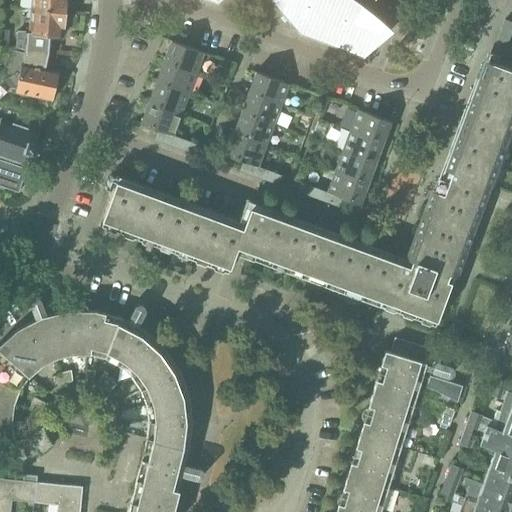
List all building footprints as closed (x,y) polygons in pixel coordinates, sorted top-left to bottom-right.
[(67,0),(33,0),(32,10),(66,13),(67,0)] [(210,0),(216,2),(218,0),(270,0),(299,32),(362,56),(391,29),(372,12),(354,0),(210,0)] [(398,0),(396,0),(393,9),(399,11),(402,1),(398,0)] [(408,4),(402,1),(399,11),(405,13),(408,4)] [(395,21),(399,11),(393,9),(389,19),(394,20),(395,21)] [(25,50),(25,49),(52,52),(52,50),(53,35),(64,36),(66,13),(32,10),(30,33),(19,32),(17,48),(25,50)] [(401,23),(405,13),(399,11),(395,21),(401,23)] [(511,31),(511,30),(511,22),(505,20),(502,27),(511,31)] [(509,39),(511,31),(502,27),(499,35),(509,39)] [(0,47),(8,48),(9,31),(1,30),(0,39),(0,47)] [(509,39),(499,35),(496,43),(506,47),(509,39)] [(163,61),(196,73),(204,52),(171,40),(163,61)] [(47,71),(52,52),(25,49),(25,50),(25,53),(12,50),(6,73),(12,75),(2,82),(7,89),(17,91),(17,92),(51,99),(57,73),(47,71)] [(237,246),(253,253),(436,320),(511,114),(511,69),(488,60),(439,191),(433,189),(405,265),(250,207),(242,228),(116,181),(99,225),(137,239),(139,234),(191,253),(189,259),(227,273),(237,246)] [(196,73),(163,61),(155,82),(188,94),(196,73)] [(256,71),(248,92),(281,105),(288,84),(256,71)] [(188,94),(155,82),(148,101),(181,113),(188,94)] [(281,105),(248,92),(240,113),(273,125),(281,105)] [(158,130),(157,134),(155,139),(166,143),(170,134),(173,135),(181,113),(148,101),(140,123),(158,130)] [(358,109),(350,130),(382,143),(390,121),(358,109)] [(266,145),(273,125),(240,113),(233,133),(266,145)] [(0,186),(19,193),(32,154),(36,155),(40,145),(36,143),(40,130),(38,130),(37,132),(28,129),(28,126),(26,126),(25,128),(15,124),(16,122),(15,122),(14,124),(3,120),(4,118),(3,117),(2,119),(0,118),(0,186)] [(382,143),(350,130),(342,151),(375,163),(382,143)] [(240,171),(251,175),(254,165),(258,166),(266,145),(233,133),(225,155),(243,161),(240,171)] [(180,138),(173,135),(170,134),(166,143),(176,147),(180,138)] [(180,138),(176,147),(187,151),(190,141),(180,138)] [(190,141),(187,151),(196,154),(199,145),(190,141)] [(368,182),(375,163),(342,151),(335,170),(368,182)] [(254,165),(251,175),(261,178),(264,169),(258,166),(254,165)] [(274,172),(264,169),(261,178),(271,182),(274,172)] [(327,192),(333,194),(342,198),(360,204),(368,182),(335,170),(327,192)] [(284,176),(274,172),(271,182),(281,186),(284,176)] [(311,197),(314,187),(301,182),(297,192),(311,197)] [(323,190),(314,187),(311,197),(319,200),(323,190)] [(333,194),(327,192),(323,190),(319,200),(330,204),(333,194)] [(342,198),(333,194),(330,204),(338,207),(342,198)] [(172,511),(178,489),(172,488),(182,448),(188,449),(191,421),(188,395),(187,391),(178,369),(163,348),(144,329),(143,329),(137,326),(127,320),(120,317),(94,310),(67,310),(46,315),(46,314),(41,301),(40,300),(39,299),(38,298),(37,297),(36,297),(35,297),(34,297),(33,298),(31,299),(31,300),(30,301),(30,302),(30,303),(30,305),(35,318),(35,319),(17,329),(0,343),(0,441),(14,438),(12,420),(14,404),(20,389),(29,376),(41,365),(56,357),(72,353),(88,353),(104,358),(119,365),(131,376),(140,389),(146,405),(148,421),(146,438),(135,483),(132,494),(130,500),(130,501),(129,507),(127,511),(172,511)] [(380,511),(420,384),(427,386),(457,402),(462,386),(429,375),(428,379),(422,377),(424,369),(426,364),(426,363),(427,362),(434,364),(438,350),(401,339),(394,337),(390,352),(385,350),(334,511),(380,511)] [(86,369),(85,380),(92,381),(95,372),(86,369)] [(52,377),(58,385),(65,382),(72,380),(71,370),(61,372),(52,377)] [(98,384),(109,391),(116,384),(110,378),(102,374),(98,384)] [(495,378),(491,387),(502,391),(506,382),(495,378)] [(502,391),(491,387),(488,394),(500,398),(502,391)] [(511,392),(507,391),(500,411),(508,414),(511,415),(511,392)] [(41,455),(48,448),(52,445),(47,438),(44,429),(43,421),(44,412),(48,404),(34,397),(29,408),(28,421),(28,433),(33,445),(41,455)] [(449,426),(455,410),(443,406),(437,422),(449,426)] [(511,437),(511,415),(508,414),(500,411),(496,409),(493,420),(482,416),(482,415),(471,411),(468,418),(479,422),(502,431),(501,433),(511,437)] [(465,425),(461,436),(469,439),(473,428),(484,432),(479,444),(495,450),(496,446),(511,451),(511,437),(501,433),(502,431),(479,422),(468,418),(465,425)] [(473,441),(469,439),(461,436),(459,444),(470,448),(473,441)] [(495,450),(489,466),(511,475),(511,451),(496,446),(495,450)] [(434,467),(437,458),(425,454),(422,462),(434,467)] [(451,464),(449,471),(460,475),(462,469),(451,464)] [(511,492),(511,475),(489,466),(483,482),(511,492)] [(442,490),(453,494),(453,493),(456,485),(460,475),(449,471),(442,490)] [(469,486),(464,498),(475,502),(474,504),(496,511),(507,511),(511,501),(511,492),(483,482),(482,483),(465,477),(463,483),(469,486)] [(0,478),(0,511),(10,511),(12,500),(35,502),(37,482),(0,478)] [(57,504),(56,511),(79,511),(82,486),(37,482),(35,502),(57,504)] [(464,498),(453,493),(453,494),(442,490),(439,497),(451,502),(451,500),(462,504),(458,511),(496,511),(474,504),(475,502),(464,498)]
